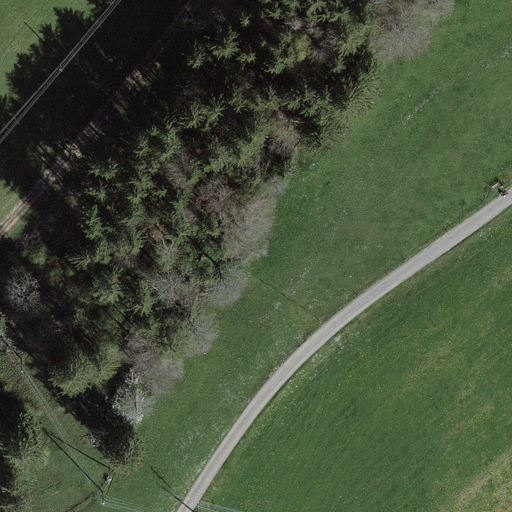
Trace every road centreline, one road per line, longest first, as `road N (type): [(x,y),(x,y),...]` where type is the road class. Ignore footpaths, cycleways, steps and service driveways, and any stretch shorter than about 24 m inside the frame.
road 1 (unclassified): [(511,193),(331,325),(269,389),(183,511)]
road 2 (track): [(0,233),(195,0)]
